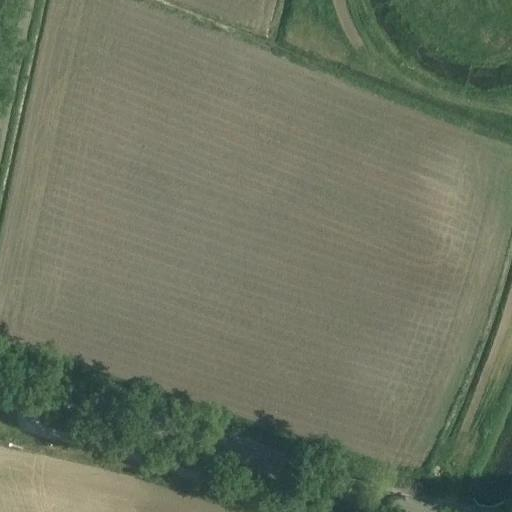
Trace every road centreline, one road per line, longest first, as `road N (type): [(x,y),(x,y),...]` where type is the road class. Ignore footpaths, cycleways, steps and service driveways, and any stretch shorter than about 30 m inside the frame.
road 1 (tertiary): [(0,381),(446,511)]
road 2 (track): [(348,0),(384,61),(448,98),(511,99)]
road 3 (track): [(511,343),(444,511)]
